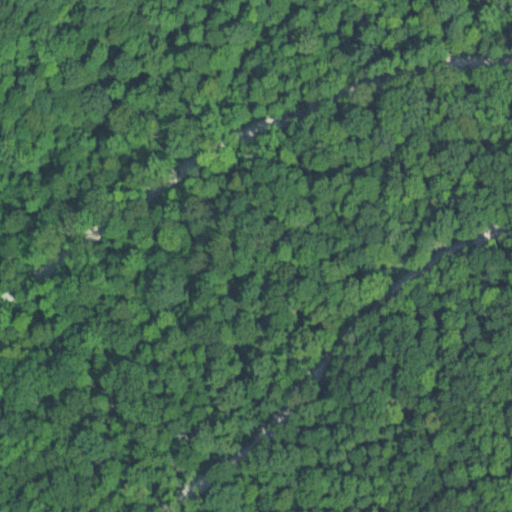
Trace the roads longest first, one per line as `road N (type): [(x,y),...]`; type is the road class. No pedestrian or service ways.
road 1 (tertiary): [(511,57),(353,82),(223,136),(0,290)]
road 2 (tertiary): [(511,224),(436,261),(356,326),(240,448),(155,511)]
